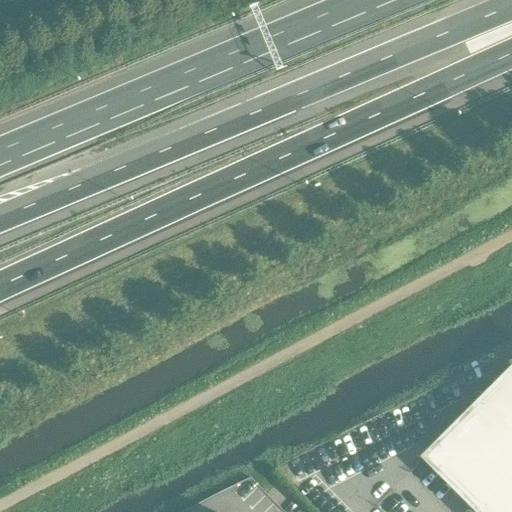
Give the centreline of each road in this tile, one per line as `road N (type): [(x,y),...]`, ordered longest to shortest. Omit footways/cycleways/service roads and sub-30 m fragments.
road 1 (motorway): [(0,287),(511,53)]
road 2 (motorway): [(0,218),(511,7)]
road 3 (motorway): [(363,0),(0,151)]
